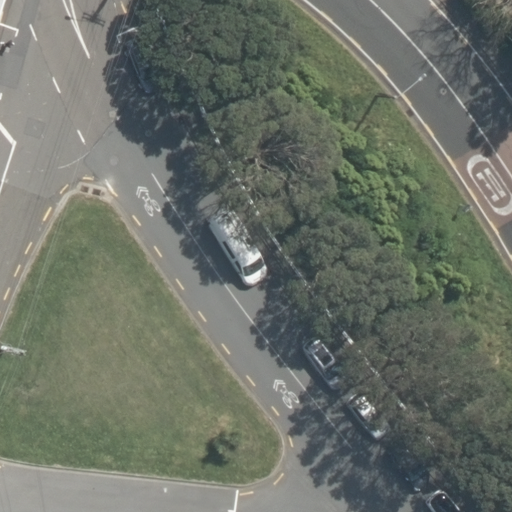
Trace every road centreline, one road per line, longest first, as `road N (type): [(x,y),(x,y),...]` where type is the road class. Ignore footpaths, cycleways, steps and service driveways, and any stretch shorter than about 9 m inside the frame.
road 1 (residential): [(78,59),(148,182),(396,497)]
road 2 (tertiary): [(374,0),(511,164)]
road 3 (residential): [(0,172),(10,142),(78,59)]
